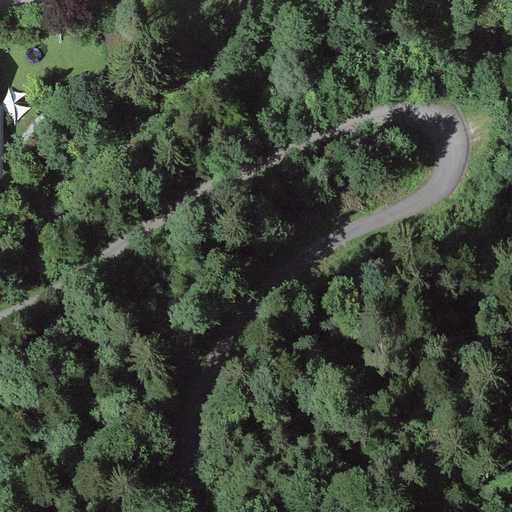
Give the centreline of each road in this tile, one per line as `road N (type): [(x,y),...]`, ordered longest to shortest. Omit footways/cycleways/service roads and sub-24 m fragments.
road 1 (unclassified): [(199,511),(191,498),(189,431),(215,360),(257,295),(309,252),(435,190),(451,157),(449,132),(420,113),(374,113),(232,177),(71,282),(0,316)]
road 2 (track): [(362,0),(226,31),(81,0)]
